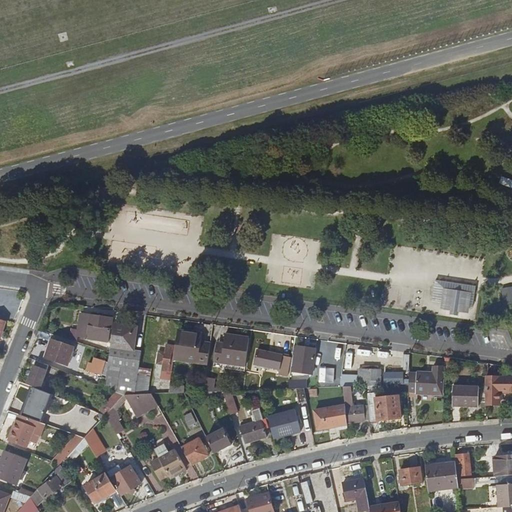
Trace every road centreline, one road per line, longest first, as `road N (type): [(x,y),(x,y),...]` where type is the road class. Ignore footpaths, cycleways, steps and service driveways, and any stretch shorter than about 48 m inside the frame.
road 1 (residential): [(511,358),(43,288)]
road 2 (residential): [(150,511),(338,453),(511,431)]
road 3 (track): [(337,0),(0,90)]
